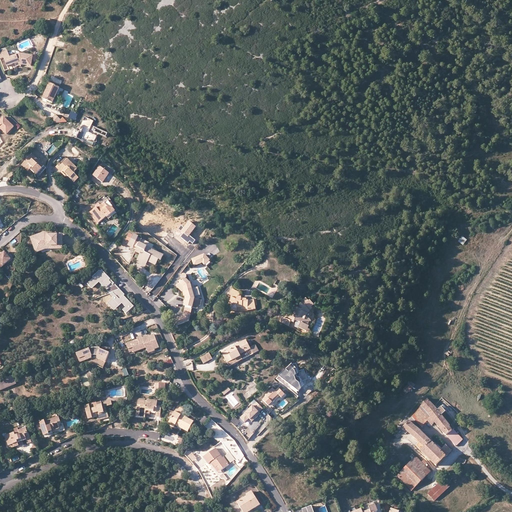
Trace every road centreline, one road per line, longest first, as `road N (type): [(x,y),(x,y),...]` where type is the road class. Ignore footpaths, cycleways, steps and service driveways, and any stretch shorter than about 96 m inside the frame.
road 1 (residential): [(283,511),(237,437),(188,384),(155,312),(94,245),(57,220)]
road 2 (residential): [(131,443),(129,433),(86,436),(6,474)]
road 3 (tertiary): [(9,484),(79,451),(131,443)]
road 4 (track): [(70,0),(33,88),(6,90)]
road 5 (unknown): [(418,511),(428,485),(462,453),(424,425)]
